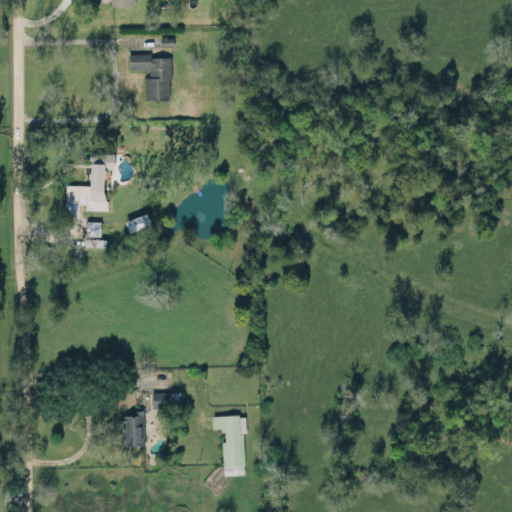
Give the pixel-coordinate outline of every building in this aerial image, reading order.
[(128,51),(150,50),(150,54),(170,54),(171,75),(168,75),(169,96),(144,96),(144,74),(149,74),(149,66),(128,66),(128,51)] [(91,150),(90,169),(88,169),(88,175),(89,175),(89,187),(89,197),(105,198),(103,188),(103,175),(105,175),(105,166),(103,166),(104,160),(107,150),(91,150)] [(85,233),(99,234),(99,219),(85,219),(85,233)] [(166,390),(151,391),(151,406),(166,405),(166,390)] [(142,412),(121,413),(122,444),(143,443),(142,412)] [(223,473),(243,472),(241,430),(244,430),(244,412),(212,414),(213,426),(221,426),(223,473)]
